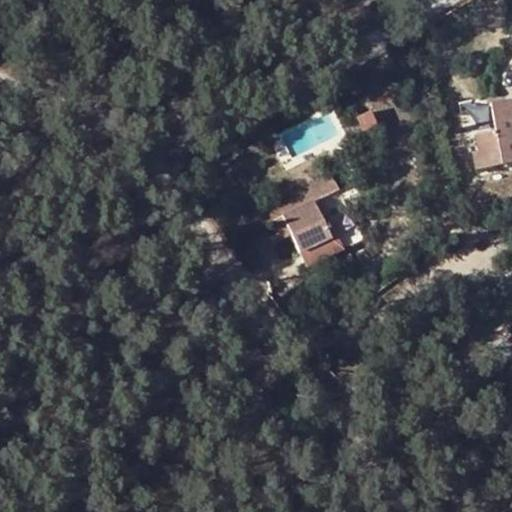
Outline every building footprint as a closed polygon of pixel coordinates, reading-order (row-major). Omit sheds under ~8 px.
[(511,106),(492,111),(497,137),(480,140),(483,157),(474,158),(477,173),(511,166),(511,106)] [(372,117),(364,121),(370,134),(378,130),(372,117)] [(291,236),(298,255),(329,242),(318,218),(324,215),(319,204),(338,196),(331,179),(255,211),(263,227),(274,223),(283,219),(291,236)] [(345,209),(330,216),(346,252),(361,245),(345,209)] [(318,218),(329,242),(335,240),(324,215),(318,218)] [(274,223),(281,240),(291,236),(283,219),(274,223)] [(329,242),(298,255),(304,269),(341,254),(335,240),(329,242)]
